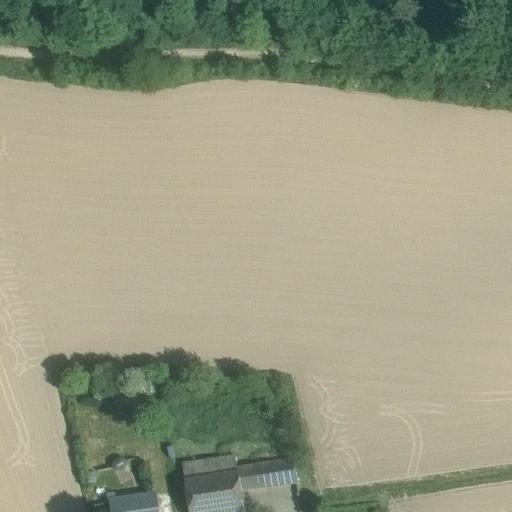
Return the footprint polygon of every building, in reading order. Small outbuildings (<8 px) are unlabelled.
[(235,457),(183,465),(185,481),(238,472),(237,469),(235,457)] [(294,460),(279,462),(284,485),(298,484),(294,460)] [(279,462),(237,469),(238,472),(239,472),(242,492),(284,485),(279,462)] [(238,472),(185,481),(190,511),(244,511),(242,492),(239,472),(238,472)] [(173,511),(171,493),(128,500),(129,511),(173,511)] [(124,494),(116,496),(115,505),(111,503),(112,511),(129,511),(128,500),(125,501),(124,494)]
